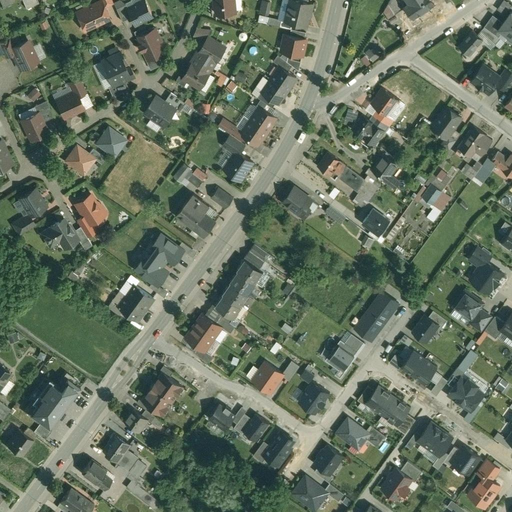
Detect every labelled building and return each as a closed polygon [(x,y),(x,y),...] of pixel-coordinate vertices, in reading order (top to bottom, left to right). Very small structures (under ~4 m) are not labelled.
[(37,0),(22,0),(27,8),(39,3),(37,0)] [(98,0),(76,10),(84,28),(109,17),(104,6),(101,0),(98,0)] [(141,0),(127,6),(127,7),(131,16),(134,23),(153,14),(145,0),(141,0)] [(215,0),(217,13),(236,11),(234,0),(215,0)] [(269,0),(258,0),(256,12),(266,14),(269,0)] [(313,2),(305,0),(289,0),(285,20),(306,25),(310,11),(311,11),(313,2)] [(402,8),(396,0),(389,0),(388,3),(395,13),(402,8)] [(408,0),(409,1),(405,4),(413,17),(424,10),(425,10),(429,8),(429,6),(434,3),(432,0),(408,0)] [(125,3),(116,7),(122,20),(131,16),(127,7),(127,6),(125,3)] [(498,28),(511,37),(511,9),(498,28)] [(270,16),(260,13),(258,20),(268,23),(270,16)] [(282,18),(270,16),(268,23),(280,25),(282,18)] [(156,26),(137,35),(141,43),(140,43),(142,49),(144,48),(148,58),(160,53),(165,46),(156,26)] [(501,38),(484,26),(480,30),(495,44),(501,38)] [(306,31),(291,28),(290,34),(305,37),(306,31)] [(473,29),(459,45),(470,55),(476,48),(475,47),(483,38),(473,29)] [(290,34),(285,32),(282,48),(285,49),(285,51),(289,52),(302,55),(303,55),(307,37),(305,37),(290,34)] [(226,46),(208,35),(200,49),(199,48),(195,55),(212,66),(216,60),(217,61),(226,46)] [(10,36),(0,40),(0,44),(5,56),(14,52),(11,46),(14,45),(10,36)] [(14,45),(11,46),(14,52),(15,54),(14,54),(17,61),(18,61),(21,67),(37,60),(27,39),(14,45)] [(375,44),(364,50),(369,59),(379,54),(375,44)] [(120,50),(101,59),(105,68),(104,71),(106,74),(108,75),(112,83),(113,84),(124,78),(133,74),(129,65),(126,67),(123,60),(124,59),(120,50)] [(302,55),(289,52),(287,60),(292,64),(299,69),(302,55)] [(287,60),(278,53),(273,60),(280,65),(280,64),(288,70),(292,64),(287,60)] [(212,66),(195,55),(190,61),(192,62),(183,76),(201,87),(210,72),(208,71),(212,66)] [(470,80),(489,94),(503,75),(484,61),(470,80)] [(288,70),(280,64),(280,65),(271,78),(288,90),(291,86),(290,85),(297,76),(288,70)] [(80,76),(68,81),(72,91),(76,89),(78,94),(86,90),(80,76)] [(124,78),(113,84),(112,83),(108,85),(112,95),(128,87),(124,78)] [(288,90),(271,78),(262,90),(262,91),(276,101),(278,102),(285,93),(286,93),(288,90)] [(229,92),(235,83),(230,79),(223,88),(229,92)] [(415,83),(405,97),(417,106),(418,105),(426,111),(432,103),(423,97),(427,92),(415,83)] [(30,100),(39,93),(35,87),(25,94),(30,100)] [(399,99),(383,87),(372,102),(379,107),(388,114),(389,113),(399,99)] [(72,91),(56,99),(64,116),(84,107),(78,94),(76,89),(72,91)] [(276,101),(262,91),(262,90),(258,96),(261,98),(267,102),(273,106),(276,101)] [(176,107),(156,94),(145,110),(165,124),(176,107)] [(187,96),(183,100),(190,106),(194,102),(187,96)] [(267,102),(261,98),(257,104),(259,105),(260,105),(264,108),(267,102)] [(46,99),(33,105),(36,111),(38,110),(43,120),(53,115),(46,99)] [(440,101),(431,114),(437,119),(447,105),(440,101)] [(372,102),(367,109),(374,114),(379,107),(372,102)] [(264,108),(260,105),(259,105),(251,118),(268,130),(270,127),(270,125),(276,116),(264,108)] [(461,116),(447,105),(437,119),(433,124),(439,129),(438,129),(441,132),(442,131),(448,135),(461,116)] [(388,114),(379,107),(374,114),(377,116),(388,124),(394,117),(389,113),(388,114)] [(36,111),(21,118),(30,139),(43,133),(40,125),(44,123),(43,120),(38,110),(36,111)] [(374,121),(362,113),(352,127),(365,136),(361,140),(369,146),(372,142),(375,143),(385,129),(374,121)] [(388,124),(377,116),(374,121),(385,129),(388,125),(388,124)] [(242,130),(242,131),(245,134),(258,143),(264,134),(266,133),(268,130),(251,118),(242,130)] [(242,130),(226,119),(224,122),(221,120),(219,124),(231,132),(241,139),(245,134),(242,131),(242,130)] [(474,124),(459,146),(471,154),(475,148),(482,153),(492,139),(486,134),(487,134),(474,124)] [(126,138),(108,125),(96,142),(114,155),(126,138)] [(455,128),(448,138),(453,143),(461,132),(455,128)] [(241,139),(231,132),(223,144),(235,152),(237,149),(240,151),(246,142),(241,139)] [(0,166),(12,161),(1,138),(0,137),(0,166)] [(88,152),(77,143),(65,159),(84,172),(94,157),(95,157),(88,152)] [(105,156),(92,147),(88,152),(95,157),(94,157),(101,162),(105,156)] [(240,151),(237,149),(235,152),(225,166),(241,178),(253,160),(240,151)] [(366,177),(328,150),(318,164),(336,177),(338,173),(358,188),(366,177)] [(511,153),(509,158),(498,150),(492,158),(503,166),(502,166),(511,172),(511,153)] [(385,154),(378,162),(377,161),(373,167),(379,172),(385,177),(397,162),(384,152),(384,153),(385,154)] [(477,159),(467,173),(472,177),(475,173),(483,163),(477,159)] [(483,163),(475,173),(481,177),(488,167),(483,163)] [(373,167),(370,164),(365,170),(375,177),(379,172),(373,167)] [(203,180),(192,171),(186,178),(197,186),(203,180)] [(432,173),(425,181),(430,184),(436,176),(432,173)] [(430,184),(423,194),(441,208),(451,195),(442,188),(450,177),(446,174),(442,180),(436,176),(430,184)] [(233,197),(218,185),(210,196),(226,207),(233,197)] [(295,185),(284,200),(304,215),(310,208),(307,205),(312,198),(295,185)] [(35,187),(19,196),(31,214),(46,205),(35,187)] [(370,197),(360,189),(353,199),(363,206),(370,197)] [(194,192),(177,214),(204,235),(216,220),(204,211),(210,204),(194,192)] [(91,193),(75,203),(83,215),(88,223),(91,221),(105,212),(99,202),(96,201),(91,193)] [(342,221),(346,215),(330,203),(325,209),(342,221)] [(389,219),(373,207),(363,220),(379,232),(389,219)] [(29,215),(15,224),(20,232),(34,224),(29,215)] [(91,221),(88,223),(83,215),(77,219),(80,225),(86,235),(96,229),(91,221)] [(63,216),(50,224),(50,225),(41,231),(50,245),(59,239),(64,247),(78,238),(79,237),(73,229),(68,221),(67,222),(63,216)] [(86,235),(80,225),(73,229),(79,237),(78,238),(84,248),(91,243),(86,235)] [(511,226),(502,241),(511,248),(511,226)] [(175,262),(185,249),(161,231),(155,241),(152,239),(140,256),(142,257),(135,267),(159,284),(169,270),(163,266),(163,264),(167,258),(170,258),(175,262)] [(365,235),(362,243),(370,246),(373,238),(365,235)] [(267,250),(255,241),(250,248),(265,259),(262,257),(267,250)] [(492,255),(478,245),(469,257),(480,265),(485,259),(488,261),(492,255)] [(250,248),(245,256),(246,256),(264,269),(260,266),(265,259),(250,248)] [(245,256),(237,268),(256,281),(262,285),(262,284),(256,280),(264,269),(246,256),(245,256)] [(488,261),(485,259),(480,265),(477,269),(478,274),(474,280),(489,290),(494,283),(497,283),(500,278),(498,277),(502,271),(494,265),(488,261)] [(73,280),(84,266),(78,261),(67,275),(73,280)] [(256,281),(237,268),(238,268),(230,279),(249,293),(254,297),(255,296),(249,292),(256,281)] [(249,293),(230,279),(230,280),(231,280),(223,291),(242,305),(247,308),(241,304),(249,293)] [(148,309),(156,298),(134,281),(126,293),(148,309)] [(484,302),(466,289),(454,305),(472,318),(480,307),(484,302)] [(383,290),(369,308),(377,314),(380,311),(382,310),(389,315),(399,302),(383,290)] [(242,305),(223,291),(223,292),(224,292),(216,303),(234,316),(235,317),(235,316),(234,316),(242,305)] [(148,309),(126,293),(117,304),(139,321),(148,309)] [(491,315),(480,307),(472,318),(470,320),(481,329),(491,315)] [(369,308),(355,327),(371,339),(382,325),(375,320),(375,318),(377,314),(369,308)] [(234,316),(223,309),(220,313),(221,314),(230,321),(234,316)] [(511,311),(505,322),(501,328),(502,329),(511,335),(511,311)] [(216,321),(203,312),(195,324),(213,337),(222,325),(216,321)] [(439,323),(425,313),(413,330),(426,340),(439,323)] [(230,321),(221,314),(216,321),(222,325),(231,332),(236,325),(230,321)] [(495,314),(485,329),(496,337),(502,329),(501,328),(505,322),(495,314)] [(213,337),(195,324),(186,336),(199,345),(205,349),(213,337)] [(341,377),(366,342),(351,332),(345,341),(341,338),(326,358),(339,368),(336,373),(341,377)] [(405,333),(401,339),(409,344),(413,339),(405,333)] [(205,349),(199,345),(194,352),(209,362),(214,355),(205,349)] [(426,357),(414,348),(401,366),(407,370),(408,369),(414,373),(426,357)] [(438,365),(426,357),(414,373),(419,377),(419,379),(425,383),(438,365)] [(283,373),(266,360),(253,379),(270,391),(283,373)] [(307,362),(297,372),(304,380),(315,369),(307,362)] [(0,386),(10,374),(9,371),(0,363),(0,386)] [(174,371),(164,364),(160,369),(163,371),(170,376),(174,371)] [(478,383),(470,377),(472,374),(469,372),(466,370),(465,372),(462,376),(461,376),(449,393),(457,400),(458,398),(463,402),(462,403),(471,410),(484,392),(476,387),(478,383)] [(163,371),(155,382),(155,381),(150,387),(151,388),(144,398),(143,398),(150,403),(163,412),(183,385),(170,376),(163,371)] [(36,404),(30,412),(50,426),(80,386),(67,376),(60,385),(49,377),(31,401),(36,404)] [(447,380),(442,376),(439,380),(444,384),(447,380)] [(310,384),(309,384),(301,395),(302,395),(298,400),(316,412),(321,405),(322,406),(326,400),(325,399),(330,392),(313,379),(310,384)] [(500,379),(496,388),(506,391),(509,382),(500,379)] [(379,383),(365,402),(383,415),(396,396),(379,383)] [(150,403),(143,398),(144,398),(141,396),(137,401),(146,408),(150,403)] [(396,396),(383,415),(397,425),(411,406),(396,396)] [(11,408),(0,400),(0,408),(7,414),(11,408)] [(220,401),(209,417),(225,429),(236,413),(231,409),(232,408),(226,404),(225,405),(220,401)] [(142,413),(134,407),(125,420),(139,430),(148,418),(142,413)] [(146,408),(142,413),(148,418),(151,421),(156,415),(146,408)] [(255,414),(243,429),(257,439),(270,422),(262,416),(261,418),(255,414)] [(380,441),(348,417),(337,432),(353,443),(352,444),(358,449),(363,442),(366,437),(375,444),(378,440),(380,442),(380,441)] [(431,420),(417,439),(428,447),(442,428),(431,420)] [(37,433),(28,426),(23,432),(33,439),(37,433)] [(23,432),(19,428),(7,444),(22,455),(33,439),(23,432)] [(442,428),(428,447),(439,455),(453,436),(442,428)] [(293,441),(293,438),(282,430),(264,453),(278,464),(292,446),(288,444),(289,443),(291,443),(293,441)] [(131,443),(116,432),(115,432),(115,433),(111,438),(111,439),(103,449),(118,460),(118,459),(130,443),(130,444),(131,443)] [(504,436),(498,432),(494,437),(500,441),(504,436)] [(343,455),(328,444),(315,462),(330,473),(343,455)] [(464,444),(452,460),(468,472),(480,456),(464,444)] [(500,467),(486,457),(476,471),(483,476),(485,473),(492,478),(500,467)] [(106,469),(91,458),(82,471),(96,482),(97,481),(105,488),(111,480),(103,474),(106,469)] [(132,470),(118,460),(114,466),(127,476),(132,470)] [(412,477),(397,467),(382,487),(397,497),(402,491),(404,493),(410,486),(407,484),(412,477)] [(483,476),(475,487),(477,489),(472,496),(485,506),(500,485),(492,478),(485,473),(483,476)] [(328,491),(306,475),(293,492),(311,505),(315,501),(317,501),(320,502),(328,491)] [(145,489),(133,480),(128,486),(140,496),(145,489)] [(87,511),(93,504),(70,487),(60,500),(61,500),(69,506),(75,510),(78,507),(85,511),(87,511)] [(69,506),(61,500),(57,506),(65,511),(69,506)] [(453,500),(448,506),(453,509),(457,503),(453,500)] [(370,502),(362,511),(380,511),(381,511),(370,502)]
